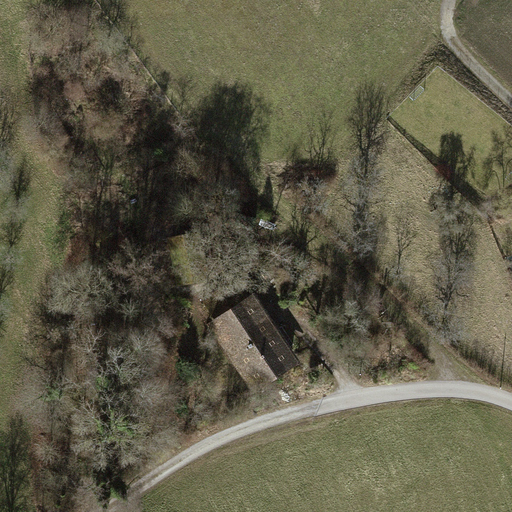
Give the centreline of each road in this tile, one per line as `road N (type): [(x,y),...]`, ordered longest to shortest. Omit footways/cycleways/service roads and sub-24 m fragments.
road 1 (residential): [(511,403),(425,389),(317,408),(193,453),(132,492)]
road 2 (track): [(511,100),(452,35),(451,0)]
